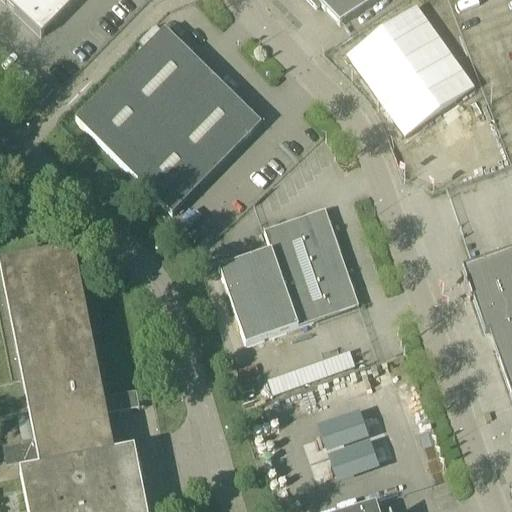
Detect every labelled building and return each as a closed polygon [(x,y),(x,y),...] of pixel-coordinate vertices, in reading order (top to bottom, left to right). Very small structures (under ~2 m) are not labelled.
[(0,0),(41,40),(80,0),(0,0)] [(383,0),(304,0),(316,12),(321,8),(340,28),(383,0)] [(124,172),(213,81),(165,34),(75,125),(124,172)] [(213,81),(124,172),(172,220),(262,129),(213,81)] [(246,350),(359,311),(329,226),(314,218),(264,236),(270,255),(219,273),(246,350)] [(144,511),(134,457),(114,460),(106,420),(139,413),(136,397),(103,403),(74,256),(39,263),(35,240),(0,247),(0,423),(29,417),(34,445),(40,475),(28,477),(20,479),(27,511),(144,511)] [(511,254),(462,272),(485,337),(489,336),(511,401),(511,254)] [(351,357),(269,383),(274,398),(356,371),(351,357)] [(382,473),(364,416),(321,430),(330,459),(339,487),(382,473)] [(9,467),(23,464),(20,450),(6,453),(9,467)]
